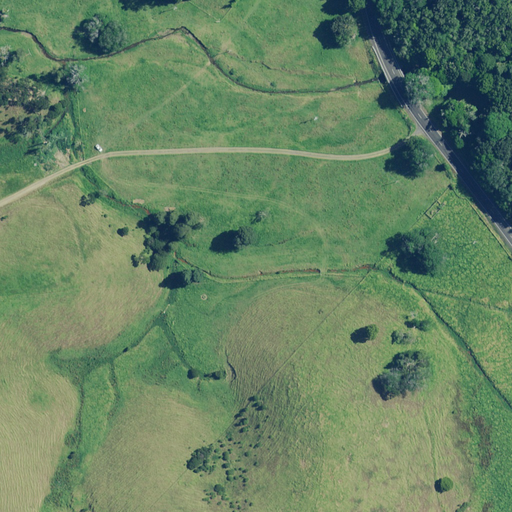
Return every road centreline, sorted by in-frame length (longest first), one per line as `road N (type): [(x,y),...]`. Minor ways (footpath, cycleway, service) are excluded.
road 1 (track): [(426,126),(365,157),(241,148),(101,156),(0,204)]
road 2 (tertiary): [(371,0),(409,105),(511,238)]
